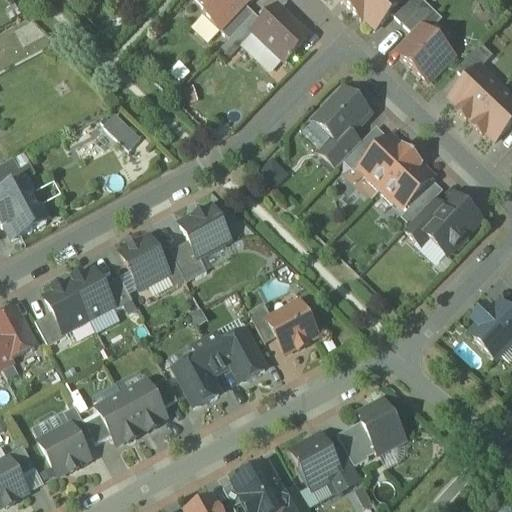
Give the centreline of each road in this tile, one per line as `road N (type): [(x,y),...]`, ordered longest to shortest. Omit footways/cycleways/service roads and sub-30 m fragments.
road 1 (residential): [(0,280),(205,164),(346,48)]
road 2 (residential): [(395,360),(110,511)]
road 3 (residential): [(511,210),(346,48)]
road 4 (residential): [(395,360),(511,236)]
road 5 (residential): [(395,360),(489,447)]
